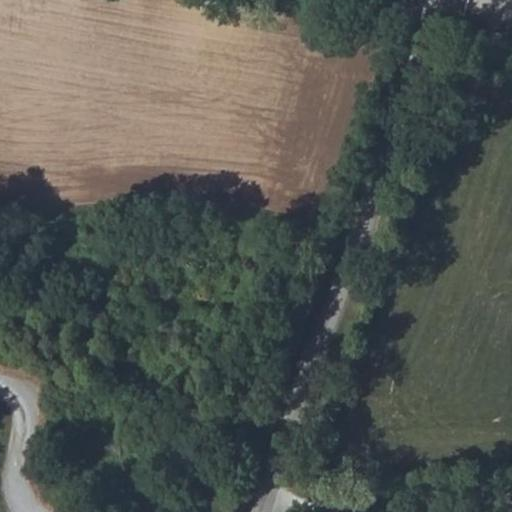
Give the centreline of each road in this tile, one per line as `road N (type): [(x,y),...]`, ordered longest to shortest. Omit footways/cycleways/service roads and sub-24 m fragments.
road 1 (unclassified): [(441,0),(268,509)]
road 2 (residential): [(511,500),(268,509)]
